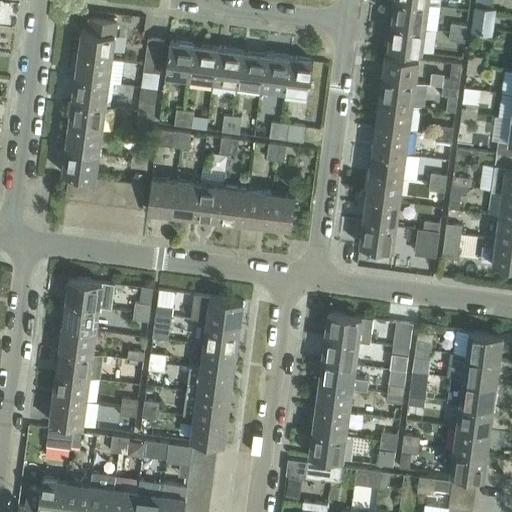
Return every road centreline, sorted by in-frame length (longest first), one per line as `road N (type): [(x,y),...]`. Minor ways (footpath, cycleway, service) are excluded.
road 1 (residential): [(286,273),(25,241)]
road 2 (residential): [(316,277),(350,17)]
road 3 (residential): [(11,240),(42,0)]
road 4 (residential): [(260,511),(286,273)]
road 5 (residential): [(0,479),(25,241)]
road 6 (residential): [(511,305),(316,277)]
road 7 (residential): [(350,17),(184,0)]
